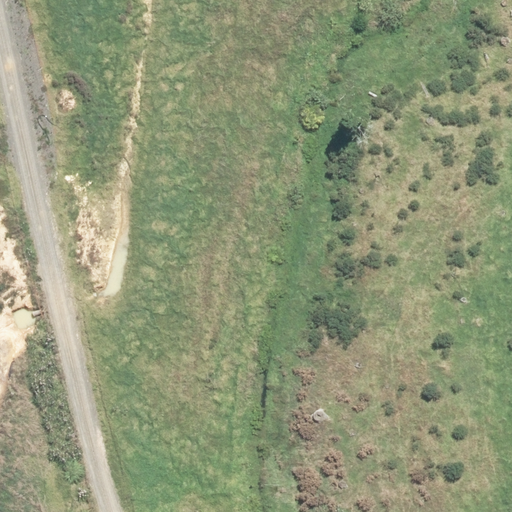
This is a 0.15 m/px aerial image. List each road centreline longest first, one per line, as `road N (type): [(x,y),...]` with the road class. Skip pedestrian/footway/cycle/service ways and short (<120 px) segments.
road 1 (track): [(30,156),(98,453),(119,511)]
road 2 (unknown): [(0,118),(24,0)]
